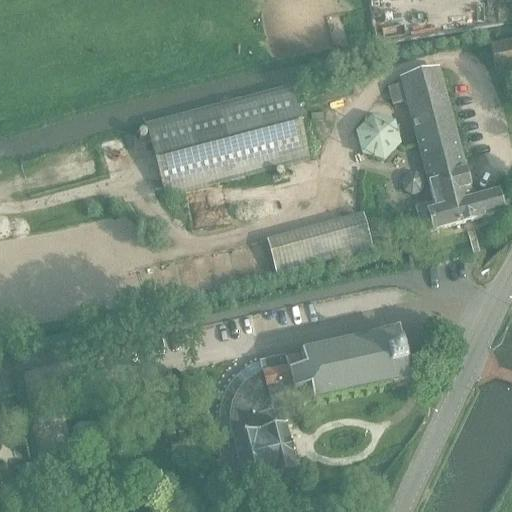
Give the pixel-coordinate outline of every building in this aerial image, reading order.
[(497,77),(511,74),(511,43),(492,48),(497,77)] [(401,85),(388,88),(392,105),(405,102),(432,203),(426,204),(416,207),(418,215),(423,235),(468,223),(503,214),(498,195),(472,202),(470,196),(438,72),(400,82),(401,85)] [(164,201),(309,162),(289,88),(144,127),(164,201)] [(360,158),(383,164),(400,148),(394,125),(372,119),(355,134),(360,158)] [(419,195),(423,188),(421,179),(414,175),(404,177),(400,184),(402,193),(410,197),(419,195)] [(366,219),(267,245),(277,282),(376,256),(366,219)] [(398,337),(400,346),(398,336),(380,340),(380,341),(398,337)] [(223,446),(216,448),(226,492),(241,489),(242,491),(268,485),(295,479),(291,460),(289,452),(285,432),(283,432),(280,415),(281,415),(296,412),(313,408),(314,410),(316,410),(315,408),(319,407),(322,406),(326,405),(326,407),(328,407),(328,405),(332,404),(334,404),(338,403),(339,405),(341,404),(340,402),(351,400),(351,402),(353,401),(353,399),(357,399),(359,398),(363,397),(364,399),(366,399),(365,397),(369,396),(372,395),(376,394),(376,396),(378,396),(378,394),(382,393),(385,393),(388,392),(389,394),(391,393),(390,391),(397,390),(399,390),(401,389),(409,387),(407,378),(409,378),(409,377),(408,374),(407,369),(406,366),(404,357),(404,354),(403,349),(402,345),(400,346),(398,337),(380,341),(380,340),(380,339),(378,339),(378,341),(374,342),(372,343),(368,344),(367,342),(365,342),(366,344),(355,346),(355,344),(353,345),(353,347),(349,348),(347,348),(343,349),(342,347),(340,348),(341,350),(336,351),(334,351),(330,352),(330,350),(328,350),(328,352),(324,353),(322,354),(318,355),(317,353),(315,353),(316,355),(311,356),(309,357),(305,357),(305,355),(303,356),(303,358),(284,362),(283,358),(269,362),(260,364),(258,364),(257,365),(256,366),(254,366),(253,367),(252,367),(250,368),(249,369),(247,370),(245,371),(244,372),(243,373),(241,374),(240,375),(240,376),(239,377),(236,379),(234,382),(231,385),(229,388),(227,392),(225,396),(222,402),(221,408),(220,414),(219,421),(219,425),(220,430),(223,446)] [(137,439),(131,421),(107,428),(103,436),(106,443),(113,446),(137,439)] [(31,466),(17,469),(24,497),(38,494),(31,466)]
